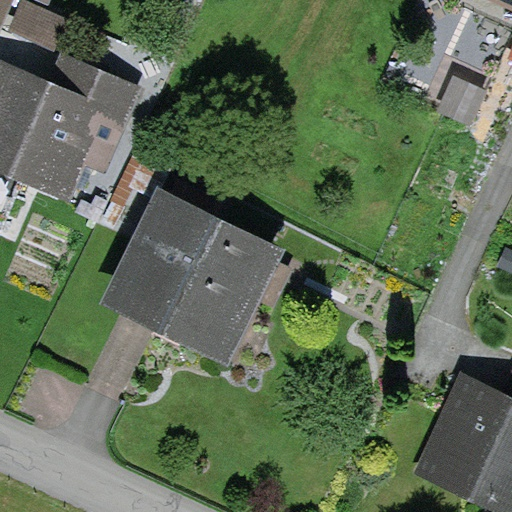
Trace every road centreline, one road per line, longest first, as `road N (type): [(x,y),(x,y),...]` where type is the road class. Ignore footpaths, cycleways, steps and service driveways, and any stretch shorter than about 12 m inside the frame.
road 1 (residential): [(431,344),(511,162)]
road 2 (residential): [(0,435),(159,511)]
